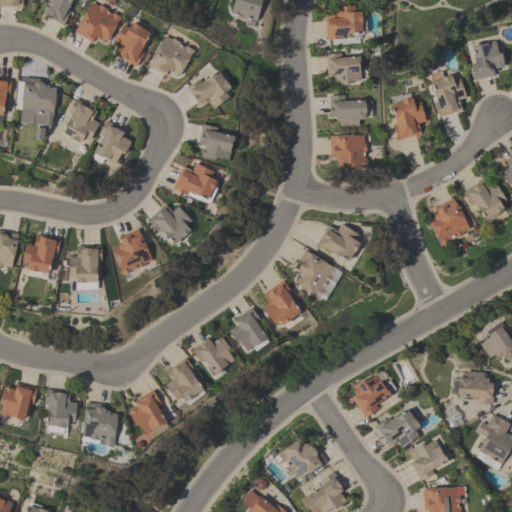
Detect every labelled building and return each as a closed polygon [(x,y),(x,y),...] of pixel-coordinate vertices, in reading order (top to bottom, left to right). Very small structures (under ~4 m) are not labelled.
[(70,0),(69,3),(70,4),(67,9),(70,11),(62,25),(41,14),(46,5),(39,1),(39,0),(70,0)] [(261,0),(256,20),(230,13),(233,0),(261,0)] [(91,2),(98,6),(98,4),(106,9),(105,11),(111,14),(112,12),(120,17),(118,21),(117,21),(115,25),(108,38),(107,38),(105,42),(99,38),(98,40),(94,37),(94,39),(93,38),(91,42),(74,32),(91,2)] [(364,20),(365,31),(362,31),(362,34),(361,34),(361,33),(342,35),(342,38),(325,39),(324,16),(336,15),(335,6),(353,5),(354,12),(359,11),(360,20),(364,20)] [(122,24),(128,28),(131,22),(132,21),(141,27),(140,27),(150,33),(139,51),(143,53),(134,67),(114,54),(119,46),(112,41),(122,24)] [(170,39),(171,38),(179,42),(178,44),(184,47),(184,45),(193,50),(181,71),(180,71),(178,75),(172,71),(171,73),(167,71),(166,71),(164,75),(147,65),(164,35),(170,39)] [(473,80),(469,64),(474,63),(470,45),(478,43),(478,44),(494,40),(497,53),(500,52),(503,66),(502,66),(502,67),(494,68),(494,67),(492,68),(493,73),(492,74),(492,75),(473,80)] [(324,54),(339,53),(339,57),(359,56),(359,62),(358,62),(360,80),(348,81),(348,85),(334,86),(334,84),(333,84),(332,77),(334,77),(333,74),(326,74),(324,54)] [(223,80),(224,79),(229,87),(229,88),(224,92),(228,97),(212,109),(208,102),(199,108),(185,88),(199,78),(201,81),(205,78),(205,79),(217,71),(223,80)] [(438,117),(433,103),(436,101),(430,82),(428,75),(440,71),(442,77),(450,75),(452,80),(458,78),(465,98),(457,100),(460,109),(438,117)] [(14,109),(17,81),(23,82),(24,77),(44,79),(43,84),(44,84),(44,85),(47,86),(47,87),(55,88),(54,92),(55,93),(54,107),(53,107),(53,112),(52,116),(51,116),(50,126),(19,123),(20,110),(14,109)] [(0,78),(10,79),(8,95),(5,95),(4,99),(2,115),(0,114),(0,78)] [(391,103),(389,97),(400,94),(400,95),(409,92),(412,103),(419,101),(425,121),(417,123),(419,133),(396,140),(392,124),(395,123),(393,118),(394,118),(390,103),(391,103)] [(370,101),(370,117),(364,117),(364,119),(358,119),(358,126),(338,126),(338,121),(334,121),(334,117),(331,117),(331,116),(329,116),(328,95),(343,95),(343,101),(363,100),(363,102),(370,101)] [(96,111),(91,119),(98,123),(88,141),(82,137),(79,142),(78,142),(78,143),(70,138),(70,137),(61,132),(67,120),(70,114),(67,112),(75,99),(96,111)] [(101,136),(97,134),(105,120),(123,130),(122,132),(123,132),(120,137),(121,138),(122,137),(129,141),(129,142),(130,143),(123,155),(120,154),(114,164),(105,159),(106,158),(101,155),(100,157),(92,152),(101,136)] [(231,145),(230,145),(227,160),(215,157),(214,160),(201,158),(201,156),(200,156),(202,148),(203,148),(203,146),(200,145),(200,144),(197,144),(201,124),(216,127),(215,132),(233,136),(231,145)] [(328,136),(334,136),(334,135),(351,134),(351,135),(363,135),(363,143),(365,143),(365,151),(364,151),(365,167),(356,167),(356,168),(343,169),(343,168),(337,168),(336,160),(334,160),(334,157),(333,157),(333,156),(329,156),(328,136)] [(511,190),(510,188),(511,186),(511,183),(511,182),(508,184),(499,174),(500,173),(500,172),(505,167),(506,168),(507,166),(505,164),(505,163),(503,161),(511,152),(511,190)] [(182,166),(191,170),(194,163),(212,171),(209,177),(215,180),(205,200),(187,192),(186,195),(172,188),(182,166)] [(482,179),(487,187),(494,183),(504,200),(499,203),(503,208),(484,220),(477,208),(476,208),(473,203),(470,205),(461,192),(482,179)] [(454,203),(455,202),(463,218),(468,228),(461,232),(462,233),(454,237),(453,235),(447,239),(448,241),(439,246),(437,242),(438,241),(436,237),(434,238),(427,224),(428,223),(426,220),(433,217),(432,214),(436,212),(435,211),(436,211),(434,207),(451,198),(454,203)] [(190,221),(185,226),(189,230),(174,244),(164,234),(159,230),(157,232),(146,220),(164,204),(171,212),(177,206),(190,221)] [(327,225),(335,230),(340,223),(357,234),(353,239),(358,242),(357,244),(358,244),(353,252),(347,261),(330,251),(328,255),(314,246),(327,225)] [(2,266),(2,268),(0,267),(0,229),(18,234),(13,257),(12,257),(10,268),(2,266)] [(136,229),(139,234),(139,233),(147,250),(146,250),(151,261),(121,276),(120,273),(121,272),(118,267),(111,253),(112,253),(110,249),(117,246),(116,244),(120,243),(119,241),(120,241),(118,237),(136,229)] [(25,242),(33,244),(35,234),(59,239),(56,255),(52,254),(51,260),(50,260),(47,273),(37,271),(37,272),(27,270),(28,269),(27,269),(28,263),(21,262),(25,242)] [(100,246),(100,262),(97,262),(96,266),(96,282),(85,282),(85,283),(76,283),(76,282),(75,282),(75,276),(67,276),(68,256),(76,256),(76,246),(100,246)] [(310,292),(297,285),(298,284),(294,282),(298,275),(296,274),(298,270),(294,267),(304,250),(309,253),(324,261),(323,262),(340,272),(324,300),(314,294),(310,292)] [(261,307),(267,302),(261,295),(280,280),(290,293),(288,295),(290,298),(289,299),(299,312),(282,325),(279,320),(273,324),(261,307)] [(250,307),(259,321),(256,323),(266,338),(265,338),(268,342),(254,351),(251,347),(246,351),(238,341),(235,343),(228,332),(228,331),(228,330),(234,326),(235,327),(237,325),(234,321),(235,320),(233,319),(250,307)] [(511,355),(505,361),(501,356),(497,359),(494,354),(488,358),(478,344),(488,337),(486,336),(488,335),(485,331),(499,321),(505,329),(503,331),(509,339),(511,337),(511,355)] [(217,372),(218,372),(214,375),(203,360),(199,363),(189,350),(207,337),(211,344),(213,342),(212,342),(219,337),(219,338),(221,337),(228,348),(226,350),(233,360),(217,372)] [(164,384),(170,379),(165,371),(185,357),(193,370),(190,372),(193,375),(192,375),(202,389),(201,390),(204,394),(188,405),(181,396),(175,401),(164,384)] [(457,394),(449,394),(450,378),(457,379),(458,378),(464,378),(465,371),(482,372),(482,378),(486,378),(486,383),(493,383),(491,404),(476,403),(477,398),(456,397),(457,394)] [(352,400),(357,397),(351,387),(363,379),(364,381),(375,374),(377,377),(383,373),(388,380),(389,379),(395,387),(388,392),(389,394),(374,405),(377,408),(363,418),(352,400)] [(32,404),(27,403),(23,421),(14,419),(14,417),(0,414),(0,410),(2,402),(0,401),(0,397),(3,387),(4,388),(4,387),(12,389),(12,390),(14,390),(16,384),(36,389),(32,404)] [(69,391),(68,402),(76,403),(74,422),(67,421),(66,427),(65,427),(65,428),(56,427),(56,426),(45,425),(47,405),(43,404),(45,389),(69,391)] [(152,390),(160,404),(156,406),(166,422),(164,423),(168,428),(155,436),(151,430),(144,434),(138,424),(135,425),(127,412),(137,407),(135,404),(136,403),(134,400),(152,390)] [(105,404),(104,409),(105,409),(105,410),(109,411),(108,413),(116,414),(116,418),(114,433),(113,438),(114,438),(113,447),(96,443),(96,440),(88,439),(89,437),(81,436),(85,402),(105,404)] [(453,428),(450,422),(447,423),(444,418),(450,415),(450,414),(446,417),(442,411),(452,405),(455,412),(456,411),(459,417),(458,417),(462,423),(453,428)] [(374,426),(388,417),(390,420),(394,417),(395,418),(407,409),(419,427),(413,431),(417,436),(401,448),(396,441),(388,446),(374,426)] [(488,457),(488,456),(485,454),(481,460),(474,456),(478,450),(477,450),(484,437),(475,432),(480,422),(485,425),(491,414),(509,424),(504,432),(511,437),(511,444),(500,465),(502,466),(498,472),(490,466),(493,461),(488,457)] [(292,473),(290,474),(286,468),(288,467),(284,461),(282,462),(276,454),(300,438),(305,444),(311,440),(325,460),(320,464),(320,465),(306,474),(306,473),(296,480),(292,473)] [(409,463),(415,459),(414,458),(413,458),(409,451),(411,450),(410,449),(421,443),(423,446),(434,439),(441,453),(442,452),(447,461),(430,470),(432,474),(419,481),(409,463)] [(344,488),(341,490),(341,491),(339,492),(345,502),(333,510),(331,507),(323,511),(311,511),(309,508),(306,509),(299,499),(308,493),(321,484),(319,480),(332,471),(344,488)] [(463,487),(464,494),(458,495),(459,503),(457,503),(458,510),(459,510),(459,511),(429,511),(429,510),(427,510),(423,510),(421,490),(456,487),(463,487)] [(245,511),(248,508),(240,502),(244,495),(247,491),(248,490),(249,490),(258,497),(258,496),(274,508),(276,505),(285,511),(245,511)] [(0,511),(0,499),(2,500),(2,499),(11,502),(7,511),(0,511)]
